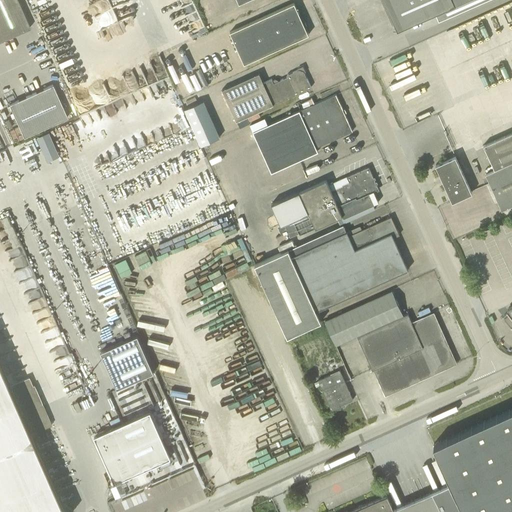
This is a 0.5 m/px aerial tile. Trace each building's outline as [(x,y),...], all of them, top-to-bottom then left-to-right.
[(0,0),(0,22),(7,38),(30,28),(17,0),(0,0)] [(384,0),(398,29),(436,13),(439,20),(484,0),(384,0)] [(237,48),(302,19),(295,3),(230,32),(237,48)] [(302,19),(237,48),(245,64),(309,35),(302,19)] [(296,94),(311,87),(304,72),(306,72),(303,66),(297,68),(298,70),(288,75),(288,77),(279,81),(279,80),(275,79),(273,80),(272,79),(264,83),(259,73),(222,90),(237,121),(296,94)] [(68,117),(53,84),(9,104),(24,137),(68,117)] [(336,94),(253,131),(272,172),(318,151),(317,148),(353,131),(345,113),(347,113),(345,109),(343,109),(336,94)] [(204,100),(185,109),(202,145),(220,137),(204,100)] [(266,117),(251,123),(253,129),(268,123),(266,117)] [(48,160),(60,154),(50,130),(38,136),(48,160)] [(502,210),(511,205),(511,132),(484,145),(495,169),(486,173),(502,210)] [(455,156),(436,165),(442,178),(445,177),(451,192),(448,193),(452,201),(472,192),(455,156)] [(331,185),(328,179),(274,203),(274,204),(278,213),(279,215),(279,214),(283,223),(283,224),(285,223),(290,233),(286,235),(289,240),(300,235),(344,215),(345,218),(376,203),(371,192),(379,188),(370,167),(331,185)] [(349,235),(347,231),(292,256),(289,249),(255,264),(287,337),(321,322),(316,311),(408,270),(394,237),(400,235),(391,216),(349,235)] [(337,345),(358,335),(373,370),(374,370),(386,395),(457,363),(434,312),(412,322),(408,313),(404,315),(393,290),(326,320),(337,345)] [(101,352),(117,389),(154,372),(138,336),(101,352)] [(64,511),(0,364),(0,511),(64,511)] [(332,411),(341,407),(340,405),(353,400),(340,370),(318,380),(332,411)] [(30,377),(11,385),(32,433),(51,425),(30,377)] [(511,511),(511,408),(434,444),(451,482),(394,508),(387,494),(348,511),(347,511),(343,511),(511,511)] [(113,428),(95,436),(108,465),(105,467),(108,472),(110,471),(115,482),(135,473),(137,475),(142,473),(141,470),(154,464),(154,465),(171,457),(165,446),(168,445),(165,440),(163,441),(150,411),(113,428)] [(127,494),(122,483),(117,486),(121,496),(127,494)]
